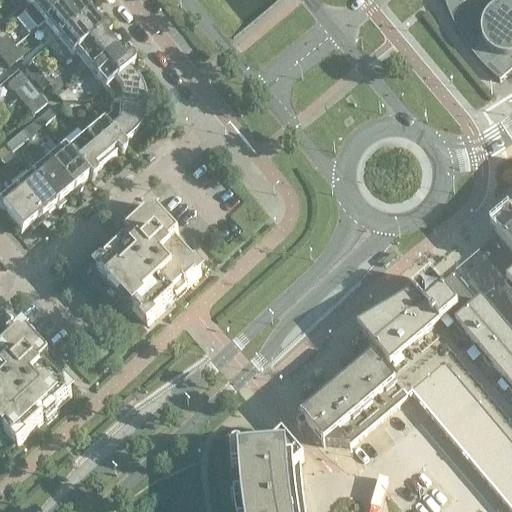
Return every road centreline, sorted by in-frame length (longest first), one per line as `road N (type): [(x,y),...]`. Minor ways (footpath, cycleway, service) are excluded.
road 1 (secondary): [(353,206),(333,255),(60,511)]
road 2 (secondary): [(101,511),(248,375),(286,322),(389,226)]
road 3 (residential): [(33,283),(221,113),(127,0)]
road 4 (residential): [(469,511),(470,502),(426,450),(411,449),(366,484)]
road 5 (secondary): [(408,127),(330,27)]
road 6 (secondary): [(256,89),(320,165),(343,180)]
